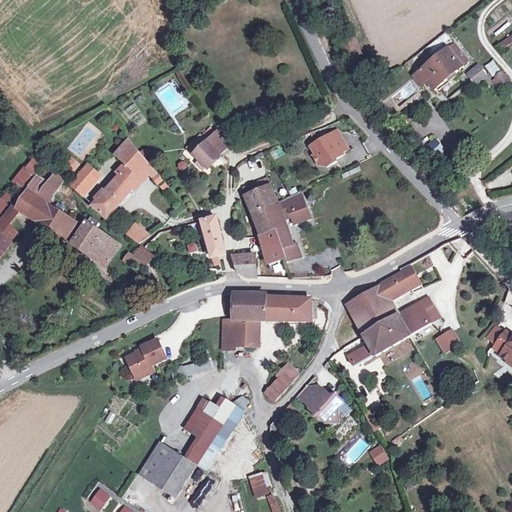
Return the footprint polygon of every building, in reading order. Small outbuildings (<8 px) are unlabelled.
[(447,33),(442,36),(446,41),(451,37),(447,33)] [(511,35),(500,44),(504,49),(511,43),(511,35)] [(345,43),(346,45),(350,56),(351,59),(363,54),(356,38),(345,43)] [(454,45),(424,68),(438,85),(461,67),(467,62),(454,45)] [(493,60),(484,66),(490,76),(500,70),(493,60)] [(468,74),(476,84),(486,76),(478,66),(468,74)] [(438,85),(424,68),(413,77),(421,87),(428,82),(436,92),(464,70),(461,67),(438,85)] [(507,69),(502,73),(509,83),(511,80),(511,73),(508,68),(507,69)] [(509,83),(502,73),(495,78),(496,79),(493,82),(499,89),(502,87),(502,88),(509,83)] [(202,138),(207,143),(215,135),(211,130),(202,138)] [(207,143),(194,155),(199,161),(196,164),(202,170),(205,167),(207,168),(220,156),(219,155),(229,146),(217,133),(215,135),(207,143)] [(331,134),(311,146),(316,155),(313,156),(319,165),(327,167),(337,161),(335,159),(343,154),(331,134)] [(187,148),(194,155),(207,143),(202,138),(201,136),(187,148)] [(118,173),(121,175),(128,168),(143,181),(149,175),(152,178),(154,181),(159,177),(130,141),(116,156),(125,164),(118,173)] [(74,172),(80,164),(69,156),(63,164),(74,172)] [(102,178),(90,165),(72,185),(84,197),(102,178)] [(35,182),(17,209),(23,212),(29,216),(49,185),(58,192),(65,183),(49,166),(39,177),(35,182)] [(341,174),(344,180),(362,171),(359,166),(341,174)] [(143,181),(128,168),(121,175),(114,184),(112,186),(105,193),(103,191),(96,200),(98,202),(93,206),(108,220),(143,181)] [(159,177),(154,181),(159,186),(160,185),(163,183),(165,181),(160,175),(159,177)] [(244,190),(247,196),(245,197),(260,235),(259,236),(268,264),(284,259),(285,263),(302,257),(297,244),(294,245),(285,219),(291,217),(294,224),(310,218),(301,192),(279,203),(270,186),(267,179),(244,190)] [(163,183),(160,185),(165,192),(168,189),(163,183)] [(49,185),(29,216),(51,231),(62,214),(55,209),(50,206),(58,192),(49,185)] [(59,205),(55,209),(62,214),(65,209),(59,205)] [(23,212),(17,209),(13,206),(1,220),(0,222),(0,261),(14,244),(12,242),(20,234),(19,233),(10,226),(23,212)] [(68,218),(62,214),(51,231),(64,240),(75,223),(80,216),(73,212),(68,218)] [(203,223),(207,232),(213,259),(225,256),(223,243),(217,218),(203,223)] [(74,244),(107,267),(122,247),(96,229),(100,224),(92,219),(90,222),(89,221),(87,223),(88,224),(74,244)] [(138,219),(122,231),(140,245),(156,234),(138,219)] [(126,262),(134,268),(147,252),(143,249),(137,251),(132,254),(130,256),(126,262)] [(147,252),(134,268),(144,275),(156,258),(147,252)] [(403,274),(410,287),(415,284),(409,274),(435,259),(430,252),(400,269),(403,274)] [(233,256),(238,272),(247,278),(258,278),(258,277),(256,254),(233,256)] [(410,287),(403,274),(348,307),(365,336),(367,341),(370,346),(350,358),(355,367),(376,356),(377,357),(389,349),(397,344),(410,336),(410,335),(430,323),(424,312),(403,323),(399,316),(389,299),(410,287)] [(311,320),(311,303),(307,302),(267,299),(267,295),(236,295),(236,321),(225,320),(225,351),(236,351),(237,346),(260,346),(260,344),(260,321),(267,321),(311,321),(311,320)] [(424,312),(430,323),(440,317),(431,301),(421,307),(420,304),(399,316),(403,323),(424,312)] [(260,321),(260,344),(268,344),(267,321),(260,321)] [(459,342),(451,329),(446,332),(448,336),(454,345),(459,342)] [(505,336),(496,329),(488,339),(497,346),(505,336)] [(446,332),(443,335),(452,347),(454,345),(448,336),(446,332)] [(511,337),(506,334),(494,350),(502,356),(501,357),(511,365),(511,337)] [(443,335),(437,339),(446,351),(452,347),(443,335)] [(367,341),(365,336),(352,344),(355,348),(367,341)] [(128,359),(137,377),(154,369),(153,366),(168,359),(159,340),(143,347),(145,351),(128,359)] [(289,364),(278,376),(280,378),(266,393),(275,402),(299,374),(289,364)] [(154,369),(137,377),(138,380),(155,372),(154,369)] [(305,388),(298,397),(311,409),(310,410),(326,425),(339,424),(339,410),(338,409),(343,403),(337,397),(330,397),(320,388),(315,393),(311,389),(305,388)] [(205,399),(185,429),(198,437),(185,458),(175,451),(176,449),(169,445),(161,457),(168,462),(154,483),(176,498),(236,407),(224,399),(218,408),(205,399)] [(290,405),(283,414),(288,418),(296,410),(290,405)] [(369,422),(375,419),(373,414),(366,417),(369,422)] [(380,428),(375,419),(369,422),(374,431),(380,428)] [(379,444),(368,452),(378,466),(389,458),(379,444)] [(250,478),(257,498),(269,494),(262,474),(250,478)] [(417,476),(404,483),(408,490),(413,487),(420,483),(417,476)] [(197,492),(203,497),(213,483),(207,479),(197,492)] [(99,488),(88,502),(100,510),(110,496),(99,488)] [(271,511),(279,511),(274,494),(266,496),(271,511)]
